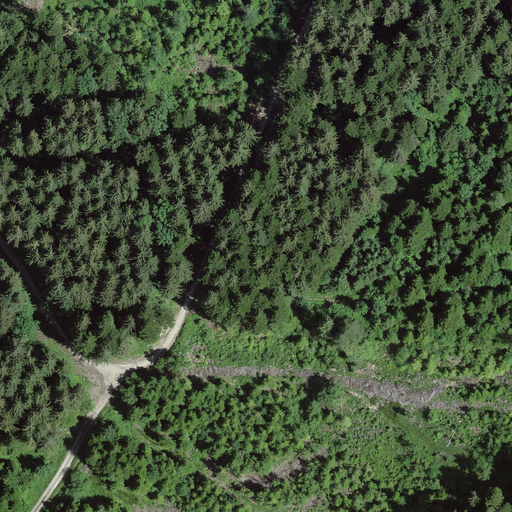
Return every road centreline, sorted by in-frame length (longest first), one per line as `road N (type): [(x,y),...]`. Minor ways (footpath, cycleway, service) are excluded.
road 1 (track): [(0,237),(82,358),(101,370),(145,363),(175,329),(316,0)]
road 2 (track): [(101,370),(89,418),(34,511)]
